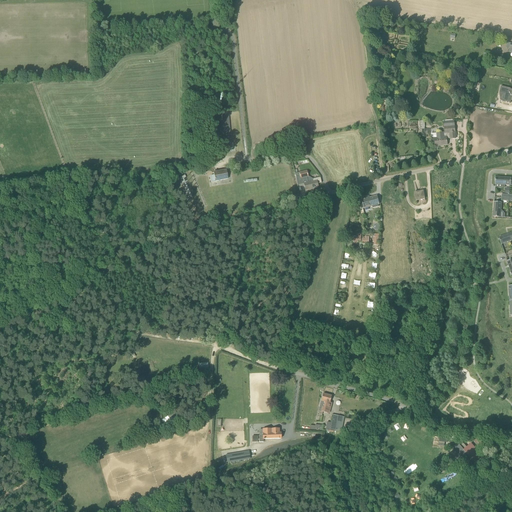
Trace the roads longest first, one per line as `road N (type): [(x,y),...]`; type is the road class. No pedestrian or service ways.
road 1 (unclassified): [(511,433),(447,428),(270,365)]
road 2 (track): [(36,310),(133,248),(252,212)]
road 3 (track): [(207,165),(0,183)]
road 4 (unclassified): [(328,192),(511,151)]
road 5 (unclassified): [(328,192),(309,158),(207,165)]
